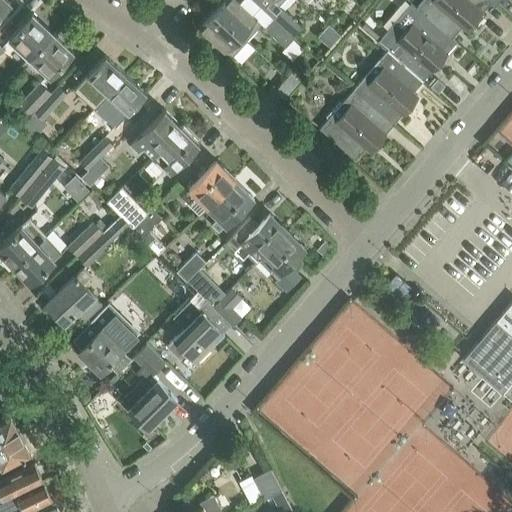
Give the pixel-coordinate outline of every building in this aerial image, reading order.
[(0,0),(0,10),(8,2),(6,0),(0,0)] [(261,22),(237,0),(221,0),(214,8),(246,39),(261,22)] [(490,2),(487,0),(422,0),(417,7),(452,37),(468,19),(472,23),(490,2)] [(452,37),(417,7),(412,2),(378,40),(388,48),(424,79),(442,58),(437,54),(452,37)] [(303,26),(282,6),(272,16),(294,37),(303,26)] [(246,39),(214,8),(198,25),(214,39),(211,41),(212,45),(218,51),(222,51),(224,48),(231,55),(246,39)] [(28,55),(50,32),(30,12),(8,36),(17,45),(15,47),(28,58),(29,56),(28,55)] [(294,37),(272,16),(264,25),(286,45),(294,37)] [(48,75),(71,51),(50,32),(28,55),(29,56),(48,75)] [(408,97),(424,79),(388,48),(354,88),(394,123),(413,101),(408,97)] [(107,92),(125,72),(105,54),(87,74),(88,75),(75,90),(94,107),(107,92)] [(286,97),(305,74),(296,65),(276,88),(286,97)] [(127,111),(145,91),(125,72),(107,92),(127,111)] [(49,92),(37,81),(15,103),(27,115),(49,92)] [(68,92),(58,83),(33,110),(43,118),(68,92)] [(394,123),(354,88),(320,127),(355,158),(371,140),(375,144),(394,123)] [(0,124),(1,126),(15,109),(0,95),(0,124)] [(153,154),(181,126),(164,109),(130,143),(137,150),(143,144),(153,154)] [(170,171),(198,143),(181,126),(153,154),(163,163),(162,164),(170,171)] [(99,157),(113,142),(105,134),(79,159),(88,168),(99,157)] [(19,195),(51,154),(42,146),(9,187),(19,195)] [(65,165),(51,154),(19,195),(31,205),(65,165)] [(108,165),(99,157),(88,168),(80,176),(88,185),(108,165)] [(205,204),(234,177),(215,158),(187,186),(188,187),(182,193),(189,200),(196,194),(205,204)] [(224,223),(252,195),(234,177),(205,204),(217,215),(211,221),(218,229),(224,223)] [(120,214),(103,231),(113,241),(130,224),(125,219),(141,203),(123,185),(107,201),(120,214)] [(141,203),(125,219),(130,224),(133,226),(148,210),(141,203)] [(148,210),(133,226),(149,242),(156,235),(150,229),(163,216),(152,207),(148,210)] [(261,255),(286,230),(269,213),(259,223),(251,215),(226,240),(243,258),(249,252),(257,260),(261,256),(261,255)] [(20,224),(0,242),(0,251),(11,264),(46,232),(30,215),(20,224)] [(93,221),(67,244),(77,255),(79,253),(103,231),(93,221)] [(292,257),(303,247),(286,230),(261,255),(261,256),(272,267),(269,271),(277,279),(295,260),(292,257)] [(103,231),(79,253),(89,264),(113,241),(103,231)] [(46,232),(11,264),(27,282),(52,259),(62,250),(46,232)] [(206,260),(196,250),(177,269),(187,279),(206,260)] [(92,273),(85,266),(76,274),(76,273),(46,302),(65,322),(77,311),(85,320),(103,303),(95,294),(96,293),(84,280),(92,273)] [(240,316),(231,307),(242,296),(232,286),(221,297),(220,296),(213,303),(211,305),(231,324),(232,324),(240,316)] [(111,297),(79,330),(89,340),(79,350),(100,371),(123,347),(138,332),(119,313),(123,309),(111,297)] [(211,305),(213,303),(207,298),(199,306),(190,298),(173,315),(184,325),(173,337),(174,338),(167,344),(180,357),(187,350),(196,359),(231,324),(211,305)] [(511,299),(461,358),(500,392),(511,378),(511,299)] [(166,361),(147,342),(134,355),(144,365),(153,374),(166,361)] [(148,427),(176,398),(156,379),(152,374),(153,374),(144,365),(139,371),(144,376),(120,401),(128,408),(148,427)] [(8,414),(0,418),(0,444),(19,435),(8,414)] [(29,456),(19,435),(0,444),(0,470),(0,471),(29,456)] [(0,501),(43,480),(34,462),(6,476),(10,484),(0,489),(0,501)] [(282,488),(271,466),(253,476),(265,497),(271,494),(282,488)] [(23,511),(24,511),(52,498),(43,480),(0,501),(0,511),(2,511),(19,504),(23,511)] [(288,511),(294,510),(282,488),(271,494),(280,511),(288,511)] [(216,511),(216,510),(222,507),(214,492),(200,500),(202,505),(189,511),(216,511)]
